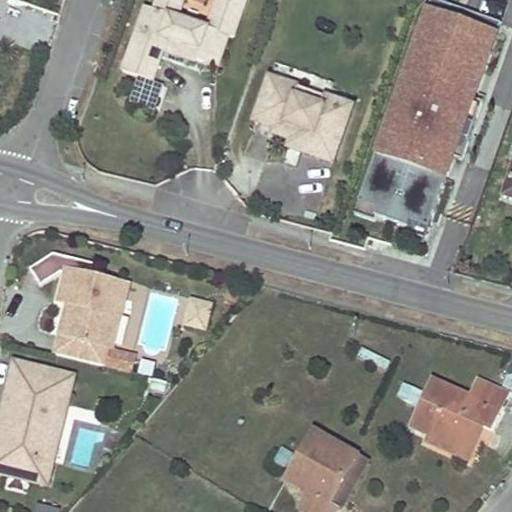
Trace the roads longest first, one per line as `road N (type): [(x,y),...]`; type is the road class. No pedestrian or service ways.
road 1 (tertiary): [(433,299),(14,188)]
road 2 (residential): [(511,76),(433,299)]
road 3 (residential): [(14,188),(82,0)]
